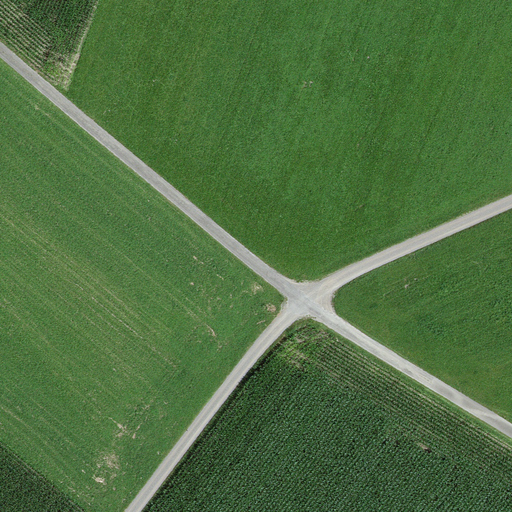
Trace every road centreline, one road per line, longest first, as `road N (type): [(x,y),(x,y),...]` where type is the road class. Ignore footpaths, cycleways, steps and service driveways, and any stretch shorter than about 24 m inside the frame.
road 1 (track): [(0,45),(298,296),(511,430)]
road 2 (track): [(511,200),(298,296),(133,511)]
